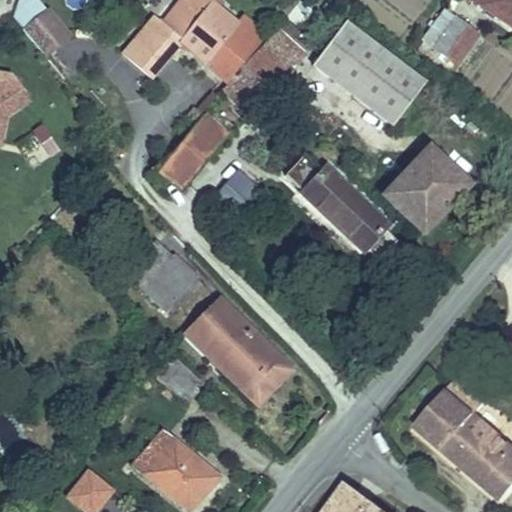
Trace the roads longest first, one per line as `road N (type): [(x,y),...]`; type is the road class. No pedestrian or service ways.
road 1 (tertiary): [(339,439),(511,234)]
road 2 (residential): [(435,511),(339,439)]
